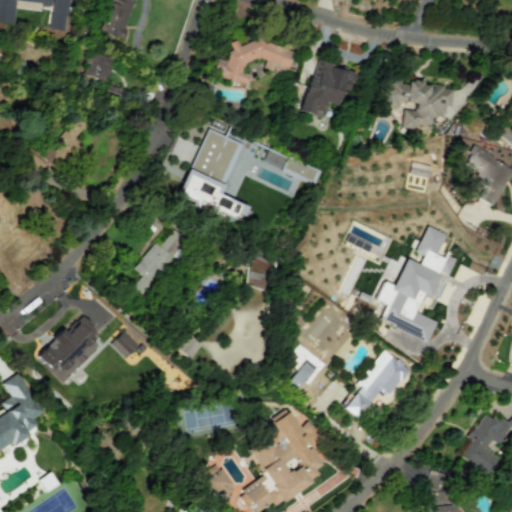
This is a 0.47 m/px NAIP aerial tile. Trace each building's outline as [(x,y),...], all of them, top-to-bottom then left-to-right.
[(0,0),(0,22),(11,23),(13,1),(48,4),(48,0),(0,0)] [(49,0),(48,29),(63,30),(65,0),(49,0)] [(132,0),(105,0),(95,29),(118,38),(132,0)] [(209,74),(243,83),(246,74),(240,72),(243,61),(255,57),(263,59),(260,68),(270,70),(272,64),(286,68),(291,49),(252,38),(240,43),(229,40),(225,54),(228,61),(214,57),(209,74)] [(80,74),(104,81),(111,58),(87,51),(80,74)] [(296,110),(318,117),(322,102),(332,105),(338,88),(345,90),(351,71),(312,58),(296,110)] [(450,87),(406,81),(406,84),(385,81),(381,105),(394,107),(395,101),(412,103),(411,110),(400,108),(397,126),(411,128),(411,123),(428,126),(429,115),(440,117),(442,105),(448,106),(450,87)] [(56,170),(76,143),(71,139),(84,122),(72,113),(39,156),(56,170)] [(215,195),(236,142),(203,129),(187,169),(183,168),(171,196),(241,224),(248,208),(215,195)] [(490,205),(510,167),(468,145),(458,164),(482,177),(472,196),(490,205)] [(424,341),(433,321),(412,312),(420,293),(426,295),(437,270),(444,273),(450,260),(433,252),(441,233),(422,225),(411,251),(419,255),(415,264),(401,258),(390,285),(380,280),(372,299),(382,304),(375,320),(424,341)] [(150,242),(129,268),(138,275),(128,288),(139,297),(183,240),(169,229),(156,246),(150,242)] [(32,354),(57,381),(94,346),(88,340),(94,334),(78,316),(61,331),(59,329),(32,354)] [(109,341),(125,355),(134,345),(118,331),(109,341)] [(198,343),(182,331),(171,347),(187,358),(198,343)] [(341,408),(356,418),(375,389),(386,396),(406,368),(378,349),(354,384),(357,386),(341,408)] [(321,364),(311,356),(298,371),(308,380),(321,364)] [(0,411),(0,445),(5,443),(33,427),(28,418),(38,412),(15,372),(0,380),(0,387),(6,397),(0,400),(0,406),(2,410),(0,411)] [(239,495),(251,511),(267,501),(270,506),(316,475),(312,469),(319,464),(307,446),(318,439),(306,420),(295,427),(282,408),(262,422),(268,431),(244,448),(261,474),(247,484),(249,488),(239,495)] [(456,455),(483,474),(495,457),(482,448),(488,439),(495,444),(506,428),(511,432),(511,412),(505,422),(497,416),(494,421),(481,412),(464,437),(468,439),(456,455)] [(232,488),(213,464),(198,475),(214,495),(218,491),(222,496),(232,488)]
